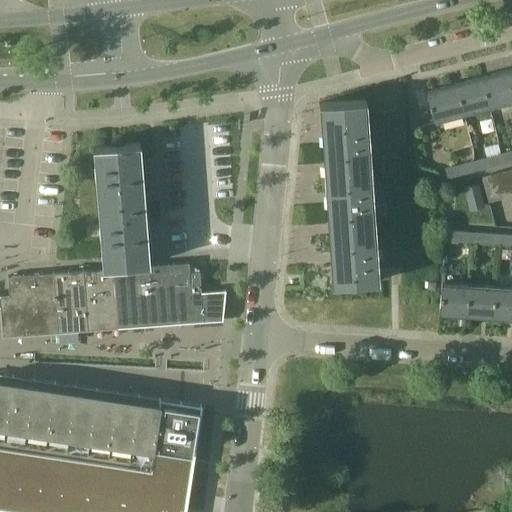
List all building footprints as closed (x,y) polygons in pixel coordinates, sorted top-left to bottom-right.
[(509,102),(511,101),(511,69),(501,72),(509,102)] [(501,72),(476,79),(483,109),(509,102),(501,72)] [(476,79),(450,86),(458,116),(483,109),(476,79)] [(458,116),(450,86),(425,92),(425,91),(424,91),(432,123),(434,123),(433,122),(458,116)] [(365,102),(366,102),(365,100),(318,104),(318,105),(319,105),(323,164),(369,161),(365,102)] [(139,144),(94,147),(99,208),(143,205),(139,144)] [(511,151),(501,154),(503,164),(511,161),(511,151)] [(482,169),(503,164),(501,154),(480,159),(482,169)] [(373,221),(369,161),(323,164),(327,224),(373,221)] [(471,162),(444,169),(447,178),(473,171),(471,162)] [(499,198),(511,195),(504,171),(493,174),(499,198)] [(481,177),(487,201),(499,198),(493,174),(481,177)] [(476,185),(464,189),(469,211),(482,207),(476,185)] [(143,205),(99,208),(103,270),(113,269),(148,266),(143,205)] [(373,221),(327,224),(331,284),(330,284),(330,285),(378,282),(378,281),(377,281),(373,221)] [(444,231),(443,241),(465,242),(466,233),(444,231)] [(496,244),(496,235),(474,233),(474,243),(496,244)] [(511,235),(496,235),(496,244),(511,245),(511,235)] [(148,266),(113,269),(116,319),(117,329),(127,328),(167,325),(222,321),(225,290),(207,292),(200,292),(199,272),(189,273),(188,263),(150,266),(148,266)] [(53,273),(7,277),(8,295),(11,327),(12,336),(117,329),(116,319),(113,269),(103,270),(102,270),(83,271),(53,273)] [(439,314),(467,316),(469,286),(441,284),(441,282),(440,282),(438,315),(439,315),(439,314)] [(496,287),(469,286),(467,316),(494,318),(496,287)] [(511,288),(496,287),(494,318),(511,319),(511,288)] [(0,509),(19,511),(184,511),(201,406),(0,375),(0,509)]
